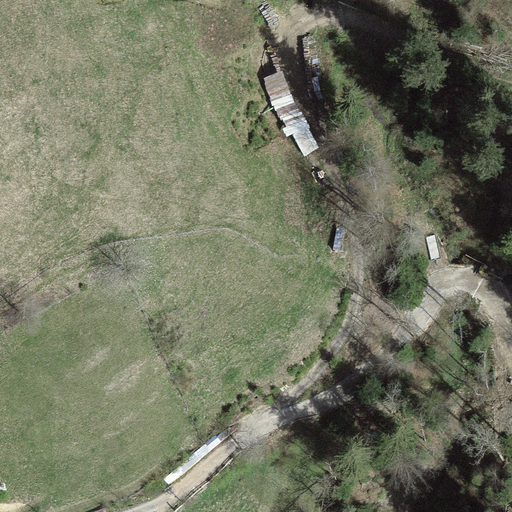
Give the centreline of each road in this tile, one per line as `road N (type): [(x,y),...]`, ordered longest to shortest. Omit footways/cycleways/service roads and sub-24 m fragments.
road 1 (track): [(253,429),(316,377),(359,298),(359,235),(302,98),(293,59),(299,30),(319,14),(348,16),(511,78)]
road 2 (track): [(511,322),(480,282),(443,282),(405,334),(351,384),(253,429),(127,511)]
